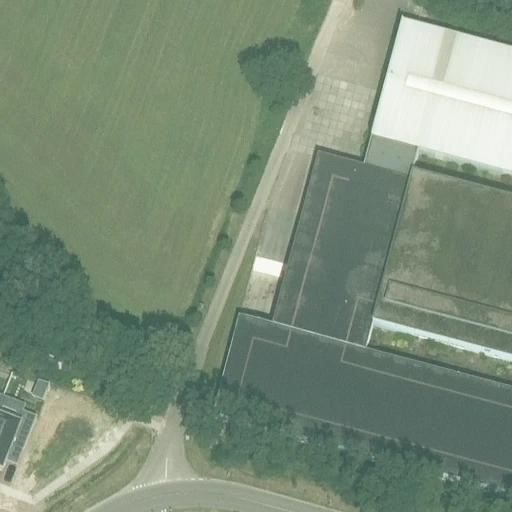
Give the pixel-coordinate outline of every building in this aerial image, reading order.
[(511,55),(401,26),(362,171),(347,229),(300,217),(270,331),(236,322),(210,421),(511,500),(511,204),(411,178),(417,155),(511,179),(511,55)] [(315,159),(300,217),(347,229),(362,171),(315,159)] [(67,377),(72,357),(37,348),(32,368),(67,377)] [(43,404),(49,388),(38,385),(32,400),(43,404)] [(2,400),(0,406),(0,471),(2,472),(5,465),(12,447),(24,452),(36,419),(22,414),(23,409),(2,400)]
